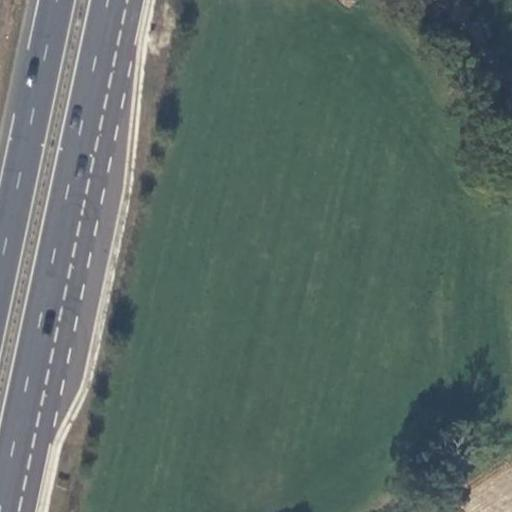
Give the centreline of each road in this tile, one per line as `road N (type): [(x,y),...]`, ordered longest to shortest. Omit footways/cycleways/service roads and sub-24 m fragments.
road 1 (trunk): [(0,508),(107,0)]
road 2 (trunk): [(56,0),(0,266)]
